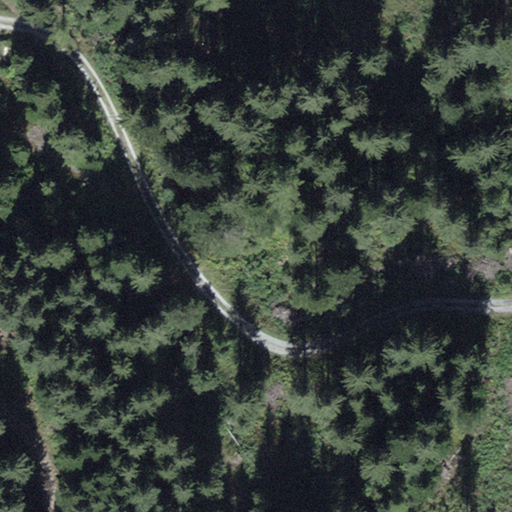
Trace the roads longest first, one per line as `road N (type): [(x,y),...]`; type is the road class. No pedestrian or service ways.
road 1 (track): [(511,299),(397,316),(331,348),(280,351),(222,304),(151,197),(80,57),(31,24),(0,22)]
road 2 (track): [(57,511),(43,454),(0,409)]
